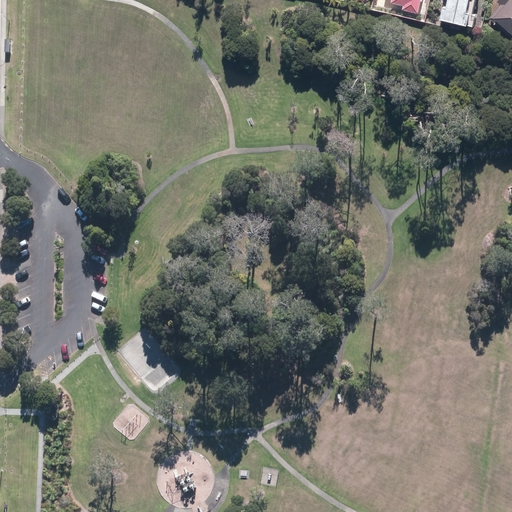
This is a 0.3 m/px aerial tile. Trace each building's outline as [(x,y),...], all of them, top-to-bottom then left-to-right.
[(389,0),(389,4),(401,7),(400,11),(416,15),(419,0),(389,0)] [(470,16),(473,0),(443,0),(442,11),(438,10),(435,22),(470,30),(473,17),(470,16)] [(499,6),(487,20),(510,39),(511,36),(511,0),(496,0),(495,2),(499,6)] [(167,358),(144,332),(121,352),(141,375),(139,377),(154,395),(183,370),(170,355),(167,358)] [(51,407),(50,416),(50,417),(51,419),(52,420),(54,420),(55,419),(56,418),(57,417),(59,408),(58,406),(58,405),(57,404),(55,404),(54,404),(53,404),(52,405),(51,407)] [(148,419),(129,404),(112,426),(131,441),(148,419)]
